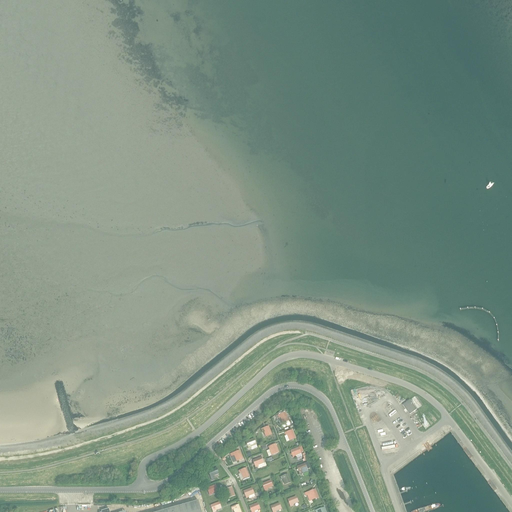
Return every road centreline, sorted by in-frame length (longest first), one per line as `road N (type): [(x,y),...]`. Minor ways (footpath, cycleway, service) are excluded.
road 1 (unclassified): [(141,484),(143,463),(196,432),(274,363),(296,355),(322,359)]
road 2 (residential): [(371,511),(322,359)]
road 3 (residential): [(246,511),(208,447),(162,485),(141,484)]
road 4 (unclassified): [(322,359),(415,390),(448,419)]
road 5 (residential): [(141,484),(0,490)]
road 6 (unclassified): [(398,511),(383,467),(448,419)]
